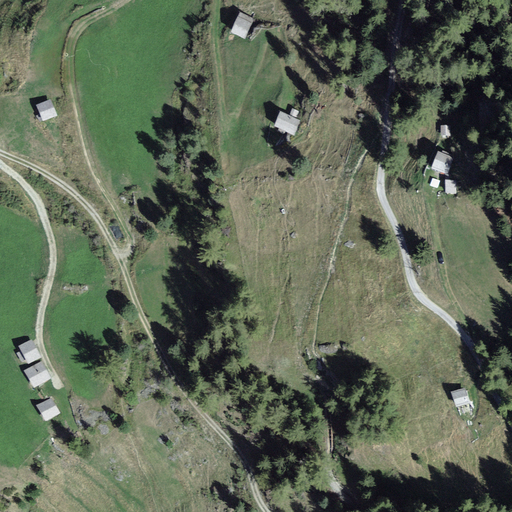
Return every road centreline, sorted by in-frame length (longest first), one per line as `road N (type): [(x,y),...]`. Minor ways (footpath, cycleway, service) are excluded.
road 1 (track): [(386,118),(377,177),(408,283),(471,349),(511,429)]
road 2 (track): [(0,168),(44,223),(53,259),(38,342),(55,378)]
